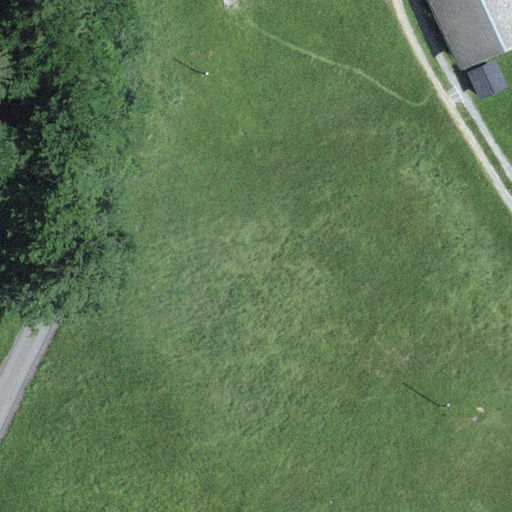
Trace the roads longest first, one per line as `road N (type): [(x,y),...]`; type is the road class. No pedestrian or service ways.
road 1 (unclassified): [(103,0),(114,48),(105,156),(0,402)]
road 2 (track): [(511,191),(442,82),(408,0)]
